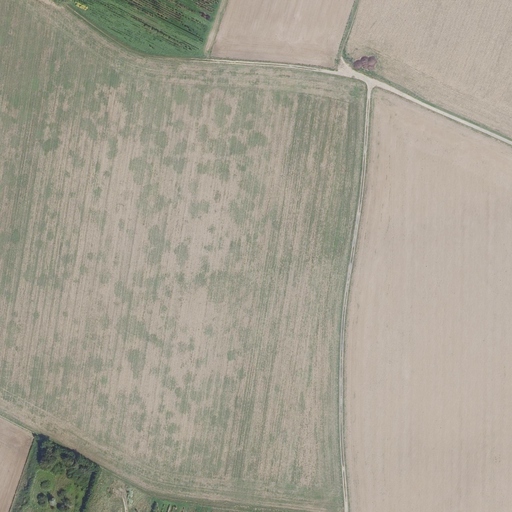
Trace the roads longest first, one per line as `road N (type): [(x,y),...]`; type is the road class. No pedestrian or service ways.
road 1 (track): [(333,74),(373,83),(345,350),(351,511)]
road 2 (track): [(64,0),(140,57),(333,74)]
road 3 (track): [(511,143),(373,83)]
